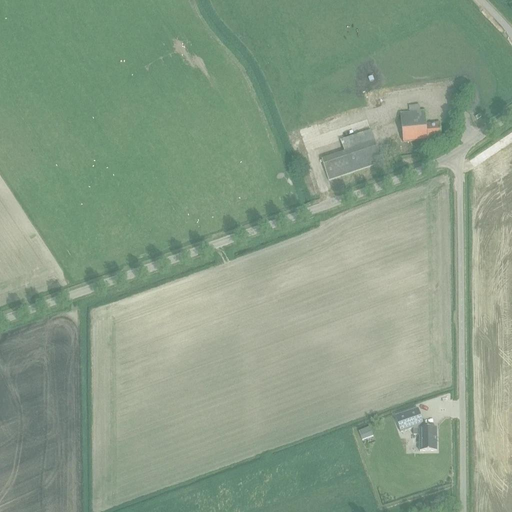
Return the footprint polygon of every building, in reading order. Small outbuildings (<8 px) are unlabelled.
[(403,143),(427,140),(441,139),(440,123),(426,125),(425,112),(420,112),(420,106),(409,107),(410,114),(400,115),(402,133),(403,143)] [(321,160),(325,172),(328,181),(381,163),(370,131),(340,141),(343,153),(321,160)] [(396,159),(394,145),(385,146),(386,160),(396,159)] [(412,455),(429,455),(429,432),(415,432),(415,428),(421,425),(416,410),(393,419),(399,434),(406,431),(406,439),(412,438),(412,455)] [(370,428),(359,433),(362,442),(373,437),(370,428)]
